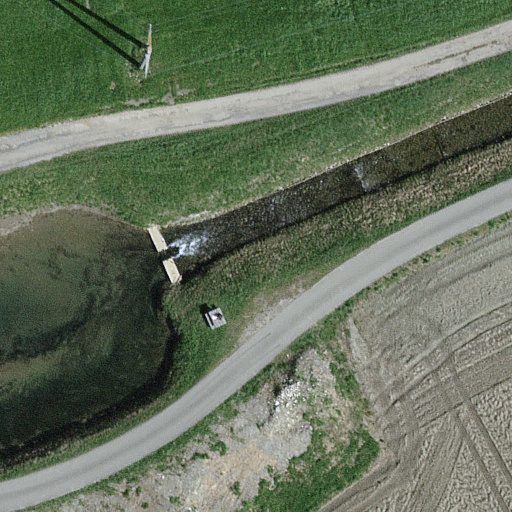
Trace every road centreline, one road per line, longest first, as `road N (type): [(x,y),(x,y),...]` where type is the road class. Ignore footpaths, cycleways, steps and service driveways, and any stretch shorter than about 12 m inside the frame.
road 1 (unclassified): [(511,197),(401,250),(323,301),(190,413),(134,447),(80,474),(0,498)]
road 2 (track): [(0,160),(55,142),(366,85),(511,38)]
